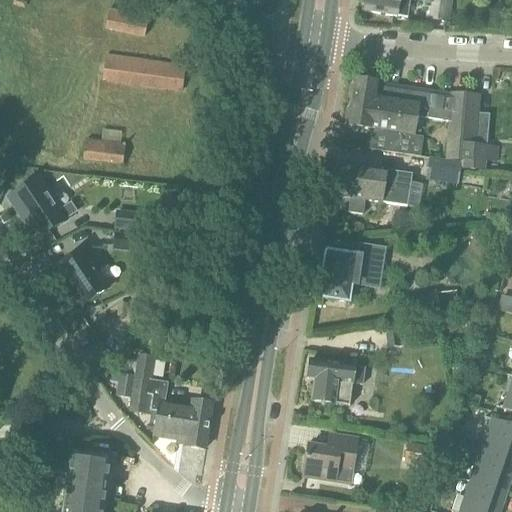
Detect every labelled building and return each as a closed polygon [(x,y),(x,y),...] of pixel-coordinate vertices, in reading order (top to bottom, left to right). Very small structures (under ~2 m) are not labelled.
[(409,0),(366,0),(364,14),(396,19),(396,18),(406,20),(409,0)] [(448,0),(432,0),(429,21),(445,24),(448,0)] [(148,17),(109,9),(105,30),(144,38),(148,17)] [(244,39),(241,54),(267,59),(267,57),(269,45),(270,43),(263,42),(265,32),(251,30),(249,40),(244,39)] [(106,57),(103,81),(181,92),(185,68),(106,57)] [(246,84),(247,92),(267,95),(271,71),(249,68),(246,84)] [(449,123),(449,113),(451,97),(428,93),(355,82),(355,83),(348,127),(348,128),(388,134),(385,153),(420,158),(423,139),(412,137),(416,117),(449,123)] [(451,96),(451,97),(449,113),(449,123),(447,146),(474,148),(478,98),(451,96)] [(85,141),(82,161),(122,166),(125,146),(85,141)] [(496,149),(474,148),(447,146),(445,160),(461,162),(460,170),(483,172),(484,162),(495,163),(496,149)] [(459,187),(460,170),(461,162),(445,160),(427,157),(424,182),(459,187)] [(335,198),(349,200),(347,214),(362,216),(364,202),(380,205),(380,204),(406,208),(411,177),(385,173),(385,172),(340,165),(335,198)] [(37,180),(8,200),(36,242),(66,222),(64,221),(75,214),(70,206),(59,213),(37,180)] [(415,216),(393,213),(390,231),(413,229),(415,216)] [(117,214),(115,230),(147,234),(149,217),(117,214)] [(116,235),(114,251),(146,255),(147,239),(116,235)] [(55,270),(80,309),(108,290),(82,252),(55,270)] [(325,255),(318,301),(346,305),(349,286),(353,287),(354,287),(369,290),(370,281),(364,279),(366,264),(359,263),(358,261),(325,255)] [(400,299),(404,321),(459,313),(455,291),(400,299)] [(399,333),(398,327),(384,329),(387,351),(422,345),(420,330),(399,333)] [(137,363),(134,380),(132,394),(153,397),(155,384),(150,383),(153,359),(138,357),(137,363)] [(351,386),(362,387),(364,369),(308,363),(306,380),(313,381),(310,403),(348,408),(351,386)] [(131,400),(132,394),(134,380),(125,378),(121,377),(117,398),(130,400),(131,400)] [(511,378),(502,410),(511,413),(511,378)] [(153,397),(151,412),(157,413),(156,418),(155,426),(153,438),(185,444),(184,449),(203,452),(203,451),(207,429),(210,406),(192,403),(191,408),(163,403),(166,386),(155,384),(153,397)] [(128,412),(150,416),(151,412),(153,397),(132,394),(131,400),(130,400),(128,412)] [(511,428),(490,421),(479,452),(511,463),(511,459),(511,428)] [(306,454),(302,479),(334,484),(336,472),(351,474),(356,441),(337,438),(335,452),(314,448),(314,447),(306,445),(304,454),(306,454)] [(433,469),(436,450),(407,445),(404,464),(433,469)] [(468,484),(500,494),(508,472),(511,474),(511,473),(511,463),(479,452),(468,484)] [(71,461),(63,511),(100,511),(107,466),(71,461)] [(500,494),(468,484),(458,511),(493,511),(497,503),(501,505),(504,496),(500,494)]
